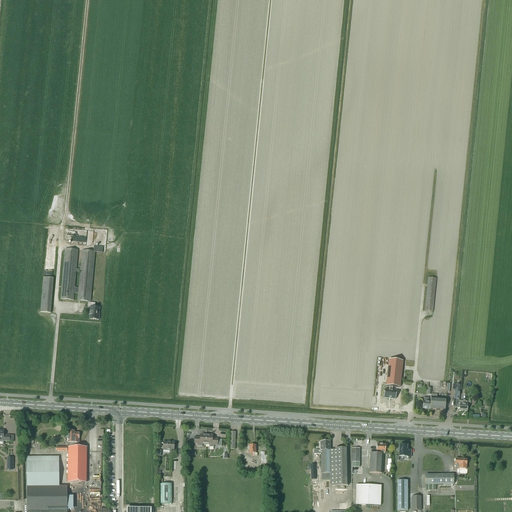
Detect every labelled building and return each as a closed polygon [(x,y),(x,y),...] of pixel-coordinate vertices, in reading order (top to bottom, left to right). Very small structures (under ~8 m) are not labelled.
[(73,301),(74,293),(78,294),(77,301),(88,302),(87,307),(91,307),(89,319),(99,320),(100,308),(95,307),(95,303),(90,303),(95,252),(102,253),(103,247),(94,246),(93,252),(82,251),(80,269),(76,269),(78,250),(65,249),(60,300),(73,301)] [(40,313),(50,314),(53,279),(43,278),(40,313)] [(425,311),(433,312),(436,279),(428,278),(425,311)] [(389,360),(386,386),(389,387),(392,387),(400,388),(403,361),(389,360)] [(453,385),(453,390),(455,390),(454,399),(454,407),(457,407),(457,406),(458,406),(458,409),(460,409),(459,411),(467,412),(468,405),(467,405),(467,402),(465,402),(465,400),(463,400),(463,401),(459,401),(459,398),(460,390),(460,385),(453,385)] [(384,390),(384,398),(395,399),(396,391),(392,391),(392,387),(389,387),(389,390),(384,390)] [(427,395),(431,396),(430,402),(428,402),(428,398),(423,398),(423,402),(422,409),(445,410),(446,399),(437,398),(437,395),(431,394),(431,389),(428,388),(427,395)] [(0,441),(3,441),(9,441),(13,442),(14,436),(9,436),(3,435),(3,431),(0,431),(0,441)] [(79,439),(79,433),(74,433),(74,432),(68,431),(68,443),(68,447),(68,483),(86,483),(87,448),(77,447),(77,443),(79,443),(79,439)] [(202,445),(206,445),(206,435),(204,435),(204,434),(201,434),(201,435),(200,434),(200,438),(198,438),(195,437),(194,444),(198,444),(198,447),(202,447),(202,445)] [(206,435),(206,445),(209,445),(209,447),(214,448),(214,445),(217,446),(217,447),(221,447),(222,440),(218,440),(218,439),(214,439),(212,439),(213,435),(212,435),(209,434),(209,435),(206,435)] [(163,450),(174,451),(174,442),(170,442),(170,443),(163,442),(163,450)] [(320,447),(320,450),(321,450),(321,451),(319,451),(319,450),(314,450),(314,454),(321,454),(321,481),(330,481),(330,487),(348,486),(347,449),(335,449),(335,451),(330,451),(330,442),(321,442),(321,447),(320,447)] [(369,473),(382,474),(383,452),(385,453),(386,445),(377,444),(376,452),(379,452),(379,454),(370,453),(369,473)] [(249,446),(248,446),(248,450),(249,450),(249,453),(251,453),(251,456),(251,457),(257,457),(257,453),(256,453),(255,445),(249,445),(249,446)] [(399,446),(399,457),(404,457),(404,460),(409,460),(409,457),(410,457),(411,450),(407,450),(407,446),(399,446)] [(268,470),(268,452),(261,452),(261,465),(260,465),(260,470),(268,470)] [(27,505),(23,505),(23,511),(67,511),(67,486),(59,486),(59,456),(27,456),(27,505)] [(455,469),(459,469),(466,470),(466,466),(467,466),(467,460),(455,459),(455,465),(455,469)] [(453,475),(425,475),(426,490),(436,490),(436,485),(439,485),(439,486),(454,486),(453,475)] [(407,481),(398,481),(398,511),(407,511),(407,481)] [(160,484),(160,504),(171,504),(171,484),(160,484)] [(355,505),(380,506),(381,486),(356,485),(355,505)] [(439,487),(439,495),(454,495),(454,486),(439,487)] [(412,497),(412,511),(421,511),(421,497),(412,497)]
